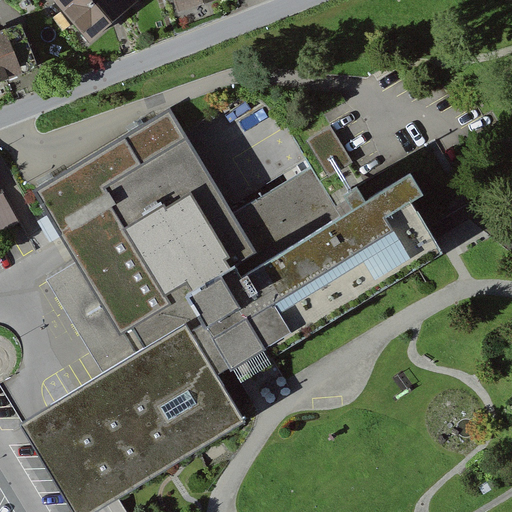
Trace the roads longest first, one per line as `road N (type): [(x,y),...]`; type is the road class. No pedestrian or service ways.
road 1 (residential): [(0,119),(296,0)]
road 2 (residential): [(39,410),(30,322),(0,305)]
road 3 (residential): [(103,511),(39,410)]
